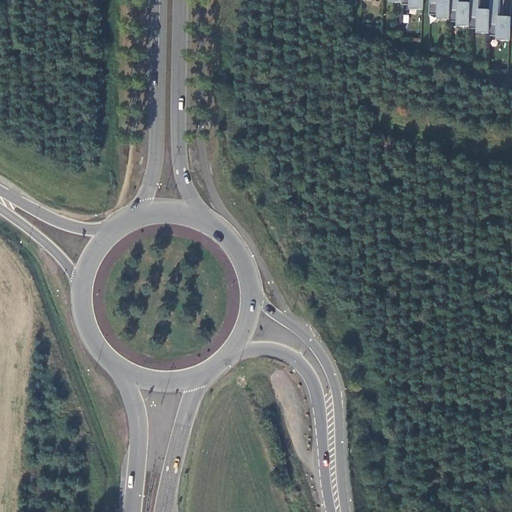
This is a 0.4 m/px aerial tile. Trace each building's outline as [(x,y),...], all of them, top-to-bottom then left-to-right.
[(402,0),(402,4),(402,6),(411,7),(411,11),(422,11),(422,0),(402,0)] [(438,16),(438,21),(449,21),(449,0),(429,0),(429,16),(438,16)] [(449,0),(449,21),(449,23),(458,23),(458,28),(469,28),(470,4),(469,4),(459,4),(459,0),(449,0)] [(469,28),(469,30),(478,30),(478,35),(488,35),(489,35),(490,11),(479,11),(479,0),(469,0),(469,4),(470,4),(469,28)] [(488,35),(488,37),(497,37),(497,42),(508,42),(509,18),(499,18),(499,0),(489,0),(490,11),(489,35),(488,35)]
